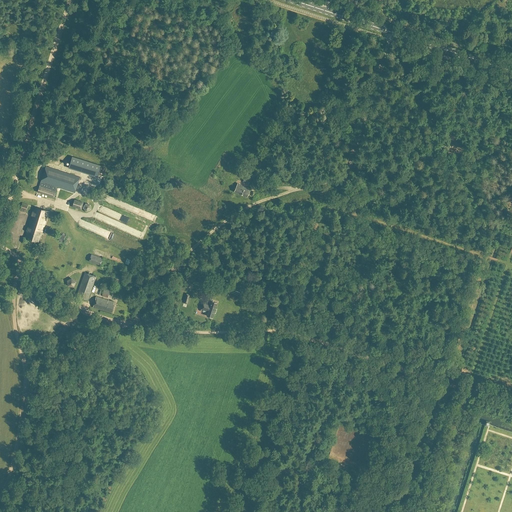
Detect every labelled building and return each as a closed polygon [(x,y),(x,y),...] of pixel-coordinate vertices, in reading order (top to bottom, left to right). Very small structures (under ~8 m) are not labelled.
[(81,164),(79,172),(95,176),(97,168),(81,164)] [(54,197),(56,192),(57,187),(75,193),(80,177),(46,167),(38,192),(54,197)] [(238,184),(235,192),(246,197),(250,189),(238,184)] [(75,200),(72,207),(81,210),(84,203),(75,200)] [(85,204),(83,208),(86,212),(91,210),(90,205),(85,204)] [(26,238),(38,242),(40,236),(41,236),(49,211),(34,207),(27,231),(28,232),(26,238)] [(101,214),(131,226),(133,220),(104,208),(101,214)] [(81,227),(88,230),(90,224),(84,221),(81,227)] [(85,273),(77,296),(88,300),(96,277),(85,273)] [(69,282),(72,288),(77,285),(75,279),(69,282)] [(93,307),(112,313),(115,303),(96,297),(93,307)] [(201,311),(207,313),(208,313),(207,316),(212,318),(217,303),(211,301),(212,300),(208,298),(206,302),(204,302),(201,311)]
